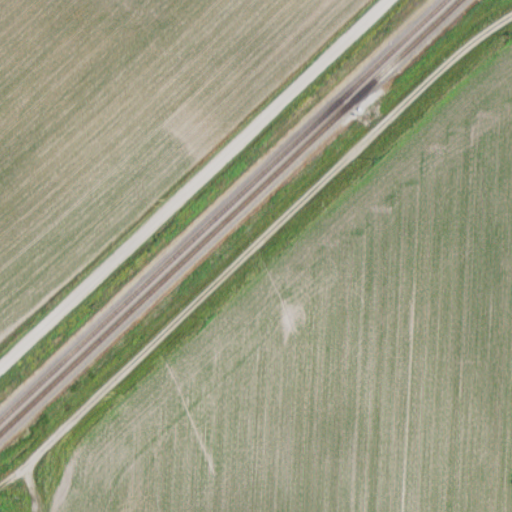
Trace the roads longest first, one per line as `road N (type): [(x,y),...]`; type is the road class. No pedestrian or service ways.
road 1 (residential): [(511,12),(445,66),(28,465)]
road 2 (residential): [(386,0),(0,366)]
